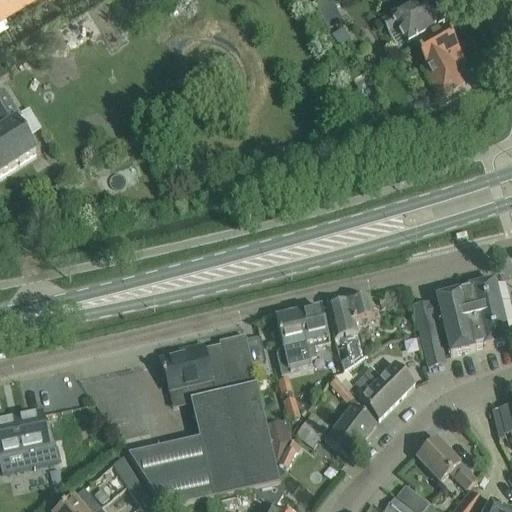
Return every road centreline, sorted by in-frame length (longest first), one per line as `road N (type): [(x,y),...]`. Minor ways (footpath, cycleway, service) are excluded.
road 1 (residential): [(0,367),(511,248)]
road 2 (primary): [(0,322),(343,241)]
road 3 (residential): [(339,511),(439,403),(511,375)]
road 4 (primary): [(511,174),(405,205),(343,241)]
road 5 (primary): [(343,241),(410,234),(511,203)]
